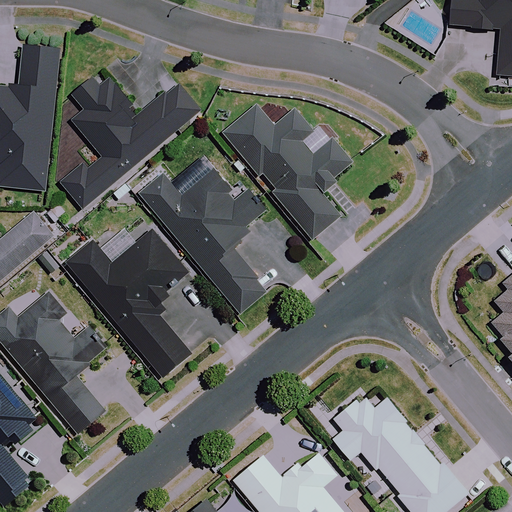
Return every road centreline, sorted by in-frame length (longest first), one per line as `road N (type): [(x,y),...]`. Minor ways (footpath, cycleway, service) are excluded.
road 1 (residential): [(491,183),(438,117),(399,88),(346,65),(232,43),(99,0)]
road 2 (tertiary): [(377,283),(98,511)]
road 3 (residential): [(377,283),(511,449)]
road 4 (tertiary): [(491,183),(377,283)]
